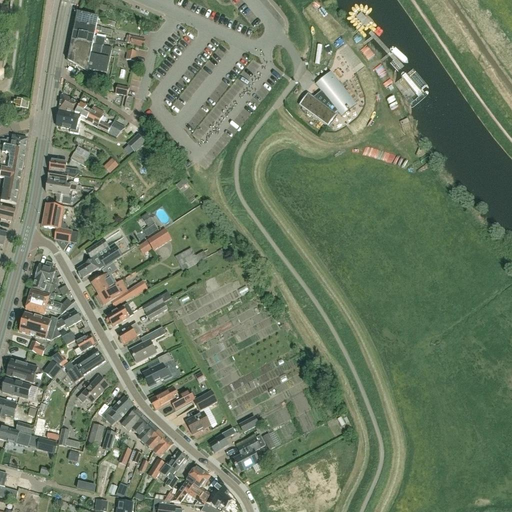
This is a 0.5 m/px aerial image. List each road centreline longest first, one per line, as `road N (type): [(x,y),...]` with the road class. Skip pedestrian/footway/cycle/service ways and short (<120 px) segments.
road 1 (residential): [(250,511),(234,486),(145,408),(54,250),(26,234)]
road 2 (unclassified): [(161,6),(257,47),(273,35)]
